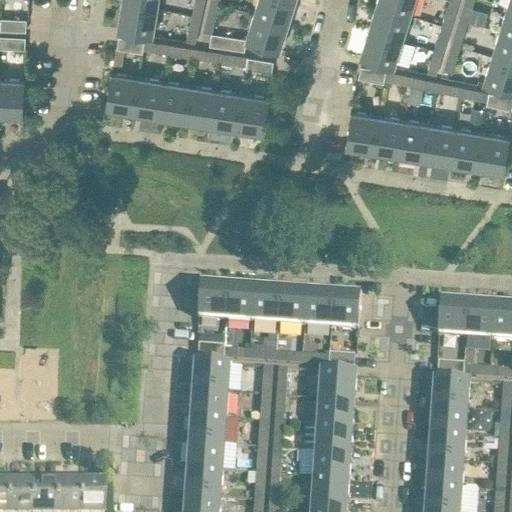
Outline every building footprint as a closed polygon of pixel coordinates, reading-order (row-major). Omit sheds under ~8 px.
[(157,10),(158,0),(122,0),(122,4),(157,10)] [(201,18),(205,0),(194,0),(191,16),(201,18)] [(287,25),(295,0),(257,0),(253,14),(287,25)] [(410,15),(414,0),(377,0),(376,5),(410,15)] [(451,28),(459,3),(450,0),(449,0),(442,25),(451,28)] [(469,21),(475,0),(465,0),(460,18),(469,21)] [(214,32),(220,4),(211,2),(204,33),(211,34),(212,32),(214,32)] [(153,36),(157,10),(122,4),(118,30),(121,31),(122,30),(149,35),(153,36)] [(402,40),(410,15),(376,5),(368,30),(402,40)] [(511,34),(511,6),(507,5),(499,31),(511,34)] [(279,50),(287,25),(253,14),(246,38),(222,33),(219,47),(244,51),(246,40),(249,41),(276,49),(279,50)] [(195,43),(201,18),(191,16),(186,40),(195,43)] [(26,31),(26,19),(1,18),(1,20),(1,30),(26,31)] [(461,47),(469,21),(460,18),(452,44),(461,47)] [(443,53),(451,28),(442,25),(434,50),(443,53)] [(394,67),(402,40),(368,30),(360,56),(363,57),(364,57),(390,65),(394,67)] [(511,62),(511,34),(499,31),(491,56),(511,62)] [(222,33),(214,32),(212,32),(211,34),(210,45),(219,47),(222,33)] [(25,49),(25,37),(0,36),(0,43),(0,59),(6,60),(6,48),(25,49)] [(143,53),(143,50),(145,40),(119,36),(117,49),(143,53)] [(168,54),(169,44),(145,40),(143,50),(168,54)] [(195,58),(197,48),(169,44),(168,54),(195,58)] [(452,79),(461,47),(452,44),(442,77),(452,79)] [(220,62),(222,52),(197,48),(195,58),(220,62)] [(437,76),(443,53),(434,50),(427,73),(437,76)] [(246,66),(248,56),(222,52),(220,62),(246,66)] [(271,73),(273,60),(248,56),(246,66),(246,69),(271,73)] [(511,62),(491,56),(483,82),(487,83),(511,90),(511,62)] [(384,81),(386,71),(361,66),(359,78),(384,83),(384,81)] [(412,86),(414,77),(386,71),(384,81),(412,86)] [(132,112),(138,77),(111,72),(110,76),(111,76),(106,103),(105,107),(132,112)] [(158,116),(163,81),(138,77),(132,112),(158,116)] [(437,92),(439,82),(414,77),(412,86),(437,92)] [(26,79),(0,78),(0,113),(24,115),(24,111),(25,83),(26,79)] [(185,120),(191,85),(163,81),(158,116),(185,120)] [(463,97),(465,87),(439,82),(437,92),(463,97)] [(210,124),(216,89),(191,85),(185,120),(210,124)] [(487,102),(489,92),(465,87),(463,97),(487,102)] [(237,128),(243,93),(216,89),(210,124),(237,128)] [(511,110),(511,108),(511,97),(489,92),(487,102),(487,105),(511,110)] [(270,98),(243,93),(237,128),(264,133),(265,129),(269,101),(269,102),(270,98)] [(472,108),(469,125),(482,127),(485,110),(472,108)] [(373,150),(379,115),(351,111),(350,114),(351,115),(346,142),(345,146),(373,150)] [(400,155),(405,119),(379,115),(373,150),(400,155)] [(425,159),(431,123),(405,119),(400,155),(425,159)] [(452,163),(457,128),(431,123),(425,159),(452,163)] [(477,167),(483,132),(457,128),(452,163),(477,167)] [(510,136),(509,136),(483,132),(477,167),(504,171),(505,168),(504,167),(509,140),(510,136)] [(227,323),(229,287),(201,285),(201,289),(200,317),(199,317),(199,321),(227,323)] [(254,324),(256,289),(229,287),(227,323),(254,324)] [(280,326),(282,291),(256,289),(254,324),(280,326)] [(306,328),(309,293),(282,291),(280,326),(306,328)] [(333,330),(336,295),(309,293),(306,328),(333,330)] [(362,297),(336,295),(333,330),(360,332),(360,328),(359,328),(361,301),(362,301),(362,297)] [(465,339),(468,304),(441,302),(441,306),(439,334),(439,337),(465,339)] [(492,341),(495,306),(468,304),(465,339),(492,341)] [(511,342),(511,307),(495,306),(492,341),(511,342)] [(225,361),(226,351),(226,348),(199,346),(199,359),(225,361)] [(251,363),(252,353),(226,351),(225,361),(251,363)] [(277,365),(277,355),(252,353),(251,363),(277,365)] [(304,367),(304,357),(277,355),(277,365),(304,367)] [(355,370),(356,358),(330,356),(330,359),(329,369),(355,370)] [(329,369),(330,359),(304,357),(304,367),(329,369)] [(199,363),(198,363),(196,363),(194,392),(229,394),(231,366),(227,365),(227,366),(199,364),(199,363)] [(465,377),(465,368),(465,365),(440,363),(439,375),(465,377)] [(264,368),(262,396),(272,397),(274,369),(264,368)] [(488,378),(489,369),(465,368),(465,377),(488,378)] [(279,369),(277,396),(287,397),(289,370),(279,369)] [(511,379),(511,370),(489,369),(488,378),(511,379)] [(355,402),(357,375),(353,374),(353,375),(326,373),(322,372),(320,399),(355,402)] [(439,381),(438,381),(435,381),(433,408),(468,410),(470,383),(466,383),(439,381)] [(511,386),(503,386),(501,413),(511,413),(511,398),(511,386)] [(227,420),(229,394),(194,392),(192,418),(227,420)] [(270,423),(272,397),(262,396),(260,423),(270,423)] [(285,424),(287,397),(277,396),(275,423),(285,424)] [(354,428),(355,403),(355,402),(320,399),(318,426),(354,428)] [(467,437),(468,410),(433,408),(431,434),(467,437)] [(509,440),(511,413),(501,413),(499,439),(509,440)] [(225,446),(227,420),(192,418),(190,443),(225,446)] [(268,449),(270,423),(260,423),(258,448),(268,449)] [(283,450),(285,424),(275,423),(273,449),(283,450)] [(352,455),(353,429),(354,428),(318,426),(316,452),(352,455)] [(465,463),(467,437),(431,434),(429,461),(465,463)] [(508,466),(509,440),(499,439),(498,466),(508,466)] [(224,472),(225,446),(190,443),(188,470),(224,472)] [(266,475),(268,449),(258,448),(256,475),(266,475)] [(281,476),(283,450),(273,449),(271,476),(281,476)] [(350,481),(352,455),(316,452),(314,479),(350,481)] [(463,490),(465,463),(429,461),(428,487),(463,490)] [(506,493),(508,466),(498,466),(496,492),(506,493)] [(222,499),(224,472),(188,470),(186,497),(222,499)] [(264,502),(266,475),(256,475),(254,501),(264,502)] [(280,503),(281,476),(271,476),(270,502),(280,503)] [(348,508),(350,482),(350,481),(314,479),(312,505),(348,508)] [(30,511),(31,483),(6,483),(6,511),(30,511)] [(55,511),(55,483),(31,483),(30,511),(55,511)] [(79,511),(80,483),(55,483),(55,511),(79,511)] [(103,511),(104,483),(80,483),(79,511),(103,511)] [(461,511),(463,490),(428,487),(425,511),(461,511)] [(504,511),(506,493),(496,492),(494,511),(504,511)] [(220,511),(222,499),(186,497),(185,511),(220,511)] [(263,511),(264,502),(254,501),(253,511),(263,511)] [(278,511),(280,503),(270,502),(268,511),(278,511)]
